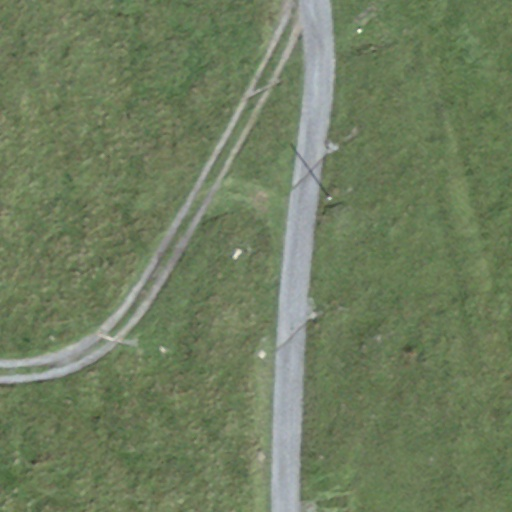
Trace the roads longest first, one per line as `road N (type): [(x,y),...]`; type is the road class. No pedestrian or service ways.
road 1 (track): [(291,511),(289,368),(320,103),(319,0)]
road 2 (track): [(320,4),(122,308),(54,359),(0,361)]
